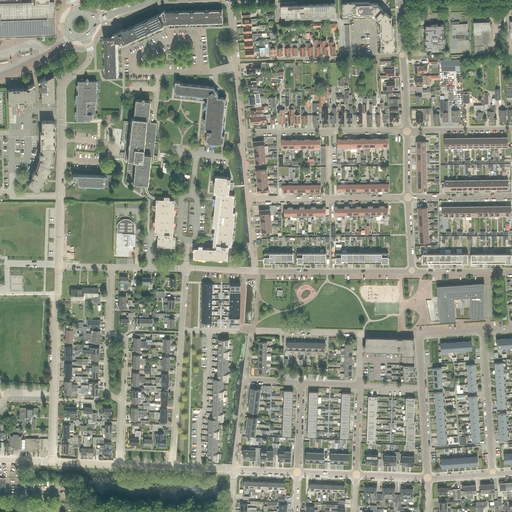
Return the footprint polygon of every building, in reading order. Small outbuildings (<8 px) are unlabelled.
[(54,0),(0,1),(0,36),(4,36),(12,36),(19,35),(28,35),(34,35),(55,34),(54,0)] [(282,16),(336,15),(335,3),(297,5),(297,3),(293,1),(293,2),(293,3),(289,1),(289,2),(289,3),(285,2),(286,2),(286,3),(281,2),(282,16)] [(390,16),(386,12),(380,7),(378,5),(378,3),(369,3),(369,2),(343,3),(343,14),(369,14),(369,15),(373,15),(377,18),(380,22),(380,26),(382,26),(383,52),(395,51),(394,25),(392,25),(392,16),(390,16)] [(124,43),(163,25),(167,23),(223,21),(223,10),(165,12),(165,10),(158,13),(159,14),(125,30),(124,29),(113,34),(113,35),(113,37),(105,38),(106,76),(117,75),(116,38),(118,38),(118,40),(121,40),(122,40),(124,43)] [(491,43),(490,30),(490,26),(492,26),(492,24),(490,24),(490,22),(486,22),(485,20),(479,22),(474,22),(475,51),(484,51),(484,56),(488,56),(488,43),(491,43)] [(444,28),(444,25),(444,24),(443,23),(442,23),(441,24),(441,25),(438,25),(438,23),(431,24),(431,25),(425,25),(426,28),(425,28),(425,29),(424,29),(424,30),(424,31),(424,32),(425,32),(426,32),(426,37),(424,37),(425,44),(426,44),(426,46),(425,46),(425,50),(425,51),(426,51),(427,51),(428,51),(428,50),(432,50),(432,51),(439,51),(439,50),(445,49),(445,51),(446,51),(446,50),(446,49),(446,48),(445,48),(445,43),(446,43),(446,37),(445,37),(444,34),(446,34),(446,28),(444,28)] [(469,40),(469,32),(468,32),(468,24),(456,24),(456,23),(452,23),(453,35),(455,35),(455,39),(465,39),(465,40),(469,40)] [(459,60),(441,60),(441,71),(460,71),(459,60)] [(262,70),(261,64),(255,64),(255,68),(247,68),(247,74),(256,73),(256,70),(262,70)] [(352,65),(352,75),(360,75),(360,65),(352,65)] [(421,66),(421,65),(415,66),(415,73),(428,73),(427,65),(421,66)] [(394,69),(386,70),(384,70),(384,73),(385,73),(385,75),(382,76),(382,79),(389,78),(389,76),(394,76),(394,69)] [(423,79),(423,78),(415,78),(415,85),(419,84),(419,85),(423,85),(427,84),(427,85),(430,84),(430,75),(426,76),(426,79),(423,79)] [(39,90),(41,90),(41,101),(54,101),(54,76),(47,80),(45,77),(38,81),(39,84),(39,90)] [(256,78),(254,78),(254,80),(248,81),(249,87),(257,87),(257,81),(263,80),(262,76),(258,77),(258,78),(256,78)] [(95,101),(96,101),(96,81),(78,81),(78,94),(76,94),(76,121),(89,121),(89,119),(92,119),(92,114),(95,114),(95,101)] [(226,98),(218,97),(218,94),(213,87),(181,84),(181,82),(176,81),(174,93),(208,96),(205,130),(208,130),(206,143),(224,145),(225,135),(222,134),(226,98)] [(395,87),(395,81),(391,82),(391,81),(387,81),(387,82),(384,82),(384,86),(387,86),(387,88),(386,88),(386,87),(383,87),(383,94),(392,93),(392,88),(395,87)] [(35,101),(34,83),(31,85),(32,87),(29,89),(8,89),(8,104),(19,103),(19,108),(24,108),(24,103),(32,103),(32,101),(35,101)] [(352,104),(352,95),(349,95),(349,91),(344,90),(344,94),(345,94),(345,104),(348,104),(352,104)] [(428,97),(427,97),(431,96),(431,92),(422,92),(422,95),(416,95),(416,103),(422,103),(422,97),(428,97)] [(255,94),(255,96),(250,97),(250,104),(261,103),(261,99),(263,99),(264,98),(264,97),(263,96),(260,96),(260,94),(255,94)] [(153,155),(157,123),(150,122),(151,113),(149,113),(150,101),(135,99),(133,117),(132,117),(131,123),(125,123),(123,141),(127,141),(126,153),(127,153),(126,159),(129,159),(128,177),(133,177),(133,183),(139,184),(139,186),(139,187),(140,187),(141,187),(141,186),(141,184),(146,185),(145,189),(146,191),(147,193),(148,195),(149,197),(151,198),(153,199),(156,199),(156,197),(154,197),(152,196),(151,195),(149,194),(148,192),(147,190),(147,188),(147,185),(150,161),(150,155),(153,155)] [(398,120),(398,106),(398,99),(389,99),(390,117),(390,121),(391,121),(392,122),(393,122),(394,121),(397,121),(398,120)] [(484,104),(484,102),(481,102),(481,105),(475,106),(475,112),(476,112),(476,115),(477,115),(477,121),(483,121),(483,116),(484,116),(484,109),(484,105),(484,104)] [(255,111),(251,111),(251,117),(256,116),(259,116),(261,116),(261,118),(264,117),(268,117),(271,117),(271,114),(264,115),(264,114),(263,114),(263,112),(265,112),(264,106),(256,107),(256,110),(255,110),(255,111)] [(429,121),(429,115),(431,115),(431,109),(418,109),(418,113),(416,113),(416,121),(417,122),(423,122),(423,121),(429,121)] [(452,121),(460,121),(460,110),(452,110),(452,121)] [(40,189),(41,189),(51,172),(50,172),(50,173),(49,172),(51,167),(52,168),(56,148),(54,148),(54,144),(55,144),(55,125),(54,125),(54,121),(41,121),(41,130),(43,130),(43,132),(40,132),(40,137),(43,137),(43,139),(41,139),(42,151),(43,151),(43,153),(40,153),(39,158),(42,158),(41,160),(40,160),(36,170),(37,171),(37,173),(34,171),(31,176),(34,177),(33,179),(32,178),(27,184),(37,192),(40,188),(41,188),(40,189)] [(111,186),(111,174),(106,174),(106,177),(78,176),(78,174),(73,174),(72,179),(75,179),(75,181),(77,181),(77,185),(111,186)] [(229,251),(231,251),(236,212),(233,212),(235,195),(229,194),(231,177),(216,176),(214,193),(217,193),(213,227),(215,227),(213,248),(203,248),(203,245),(199,245),(199,248),(194,247),(194,258),(228,259),(229,251)] [(164,198),(156,197),(156,199),(154,233),(158,234),(158,236),(157,236),(157,246),(174,247),(175,237),(172,236),(174,200),(169,200),(169,197),(164,197),(164,198)] [(71,202),(69,255),(93,256),(95,203),(71,202)] [(23,243),(41,244),(42,207),(24,206),(23,243)] [(116,233),(116,255),(128,255),(128,246),(134,246),(135,246),(135,234),(134,227),(135,227),(134,225),(133,223),(132,222),(131,221),(129,220),(128,220),(126,219),(124,219),(123,220),(121,221),(120,222),(118,223),(117,224),(117,226),(118,226),(117,233),(116,233)] [(131,282),(128,282),(128,277),(120,277),(120,284),(124,284),(124,289),(128,290),(128,287),(131,287),(131,282)] [(151,283),(151,278),(142,278),(142,283),(148,283),(148,289),(152,289),(152,283),(151,283)] [(175,286),(175,279),(170,279),(170,278),(166,278),(166,281),(170,281),(170,286),(175,286)] [(485,318),(485,282),(437,286),(440,321),(456,320),(456,318),(469,318),(485,318)] [(100,294),(98,294),(98,288),(82,288),(82,289),(71,289),(71,298),(82,298),(82,300),(85,300),(85,296),(93,296),(92,303),(100,303),(100,294)] [(174,309),(175,300),(168,300),(168,299),(164,298),(164,302),(168,302),(168,308),(174,309)] [(127,315),(127,319),(121,319),(121,324),(128,324),(128,319),(130,319),(134,319),(134,313),(128,313),(128,315),(127,315)] [(175,326),(175,319),(169,319),(169,318),(165,317),(165,322),(169,322),(168,322),(167,323),(167,327),(169,327),(169,326),(175,326)] [(73,333),(73,330),(77,330),(77,326),(72,326),(72,330),(66,329),(66,336),(79,336),(79,333),(75,333),(73,333)] [(100,337),(100,331),(99,330),(99,327),(92,327),(92,331),(91,331),(91,333),(83,333),(83,336),(100,337)] [(140,341),(140,338),(140,337),(144,337),(144,334),(136,334),(136,338),(134,338),(133,344),(146,344),(146,341),(140,341)] [(414,360),(414,355),(415,355),(415,347),(414,347),(414,343),(412,343),(412,338),(402,337),(402,338),(388,338),(388,337),(366,337),(366,349),(398,350),(398,349),(402,349),(401,362),(403,362),(403,365),(400,365),(400,367),(403,367),(403,370),(400,370),(400,373),(403,373),(403,376),(401,376),(401,378),(404,378),(404,381),(415,382),(415,376),(415,370),(414,370),(414,365),(414,360)] [(82,353),(83,350),(82,350),(82,345),(76,345),(76,348),(79,348),(78,350),(72,350),(72,347),(66,347),(65,353),(78,353),(82,354),(82,353)] [(442,382),(446,381),(446,379),(442,379),(442,380),(434,381),(435,387),(442,387),(442,382)] [(143,403),(143,406),(149,406),(149,403),(150,397),(144,397),(132,396),(131,403),(141,403),(141,400),(147,400),(147,403),(143,403)] [(111,414),(111,408),(107,408),(107,406),(100,406),(99,415),(102,415),(102,418),(101,421),(107,421),(107,414),(111,414)] [(77,407),(72,407),(65,407),(65,412),(69,412),(69,417),(70,417),(70,420),(76,420),(77,417),(75,417),(75,413),(76,413),(77,407)] [(97,413),(93,413),(92,413),(92,408),(84,407),(84,413),(88,413),(88,424),(97,424),(97,421),(96,421),(97,413)] [(38,414),(38,408),(20,408),(19,420),(22,420),(22,423),(21,423),(21,428),(25,428),(25,427),(27,427),(28,428),(36,429),(36,419),(33,419),(33,414),(38,414)] [(68,425),(63,425),(63,437),(70,437),(70,434),(69,434),(69,430),(73,430),(73,423),(71,423),(71,425),(68,425)] [(39,439),(23,439),(23,433),(21,433),(22,431),(19,428),(9,428),(8,451),(38,452),(39,439)] [(141,431),(135,431),(135,438),(130,438),(130,444),(138,444),(139,438),(140,439),(141,431)] [(166,438),(163,438),(163,434),(157,433),(157,435),(155,434),(155,438),(157,438),(157,445),(160,445),(160,447),(159,447),(165,447),(166,442),(165,442),(166,438)] [(144,439),(144,445),(152,445),(152,439),(152,434),(149,434),(149,439),(144,439)] [(448,443),(447,443),(447,437),(438,437),(438,444),(440,444),(440,447),(449,446),(448,443)] [(69,446),(72,446),(78,447),(78,441),(73,441),(68,440),(68,444),(63,443),(62,453),(68,453),(69,446)] [(259,454),(259,448),(250,447),(250,450),(249,459),(255,459),(256,454),(259,454)] [(268,448),(259,448),(259,454),(261,454),(261,460),(267,460),(267,451),(268,448)] [(267,451),(267,460),(273,460),(273,454),(276,454),(276,451),(276,448),(274,448),(273,451),(267,451)] [(279,460),(285,461),(285,451),(279,451),(279,448),(276,448),(276,451),(276,454),(279,454),(279,460)] [(395,455),(391,455),(390,455),(390,465),(396,465),(396,460),(399,460),(400,452),(395,452),(395,455)] [(390,455),(391,455),(391,453),(382,453),(381,459),(384,459),(384,464),(390,465),(390,455)] [(377,488),(377,486),(373,486),(373,487),(371,487),(370,496),(374,496),(374,500),(379,500),(380,494),(376,494),(377,488)] [(389,497),(389,488),(387,488),(387,486),(383,486),(383,489),(383,494),(380,494),(379,500),(383,500),(383,497),(389,497)] [(395,489),(395,487),(391,487),(391,488),(389,488),(389,497),(392,497),(392,501),(398,501),(398,495),(395,494),(395,489)] [(407,498),(407,488),(405,488),(405,487),(401,487),(401,489),(401,495),(398,495),(398,501),(403,501),(404,498),(407,498)]
